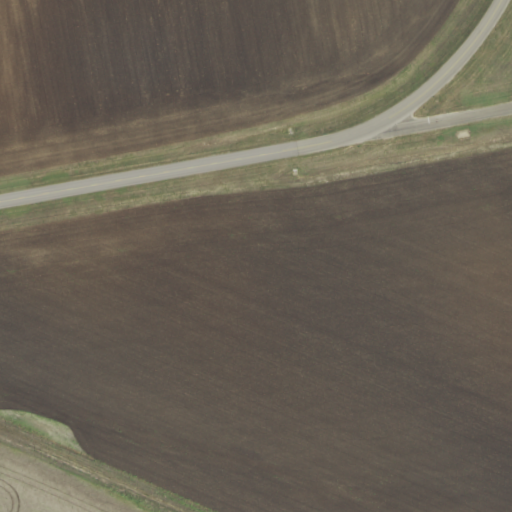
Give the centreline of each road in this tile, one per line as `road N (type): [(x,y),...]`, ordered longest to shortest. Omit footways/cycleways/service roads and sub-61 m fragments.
road 1 (residential): [(0,202),(361,138)]
road 2 (residential): [(511,4),(444,90),(361,138)]
